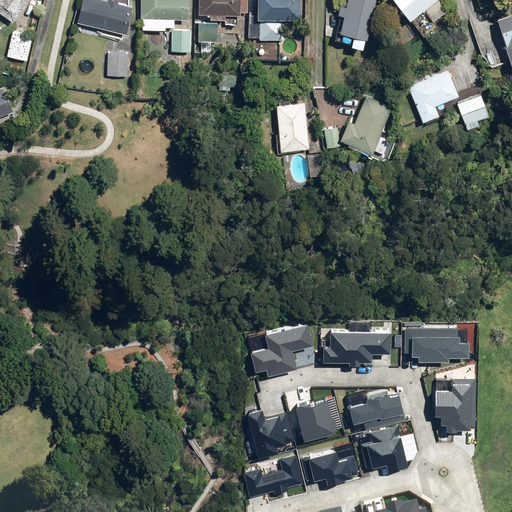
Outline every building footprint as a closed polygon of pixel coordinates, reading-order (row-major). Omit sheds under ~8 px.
[(26,0),(0,0),(0,12),(11,21),(26,0)] [(80,0),(76,21),(124,32),(130,6),(117,3),(117,0),(115,0),(80,0)] [(173,18),(186,18),(186,0),(139,0),(139,18),(141,18),(141,29),(164,29),(164,26),(173,26),(173,18)] [(196,0),(196,13),(208,13),(208,19),(224,19),(224,14),(238,15),(238,12),(246,12),(246,0),(196,0)] [(299,18),(298,0),(255,0),(255,18),(259,18),(258,39),(284,40),(285,18),(299,18)] [(345,0),(344,6),(338,4),(335,14),(341,15),(337,32),(351,35),(363,38),(364,39),(374,0),(345,0)] [(433,0),(392,0),(408,20),(433,0)] [(511,12),(494,18),(509,66),(511,64),(511,12)] [(216,28),(197,28),(197,41),(216,42),(216,28)] [(189,51),(190,29),(171,29),(171,50),(189,51)] [(31,35),(10,31),(5,55),(26,60),(31,35)] [(351,35),(349,45),(360,48),(363,38),(351,35)] [(128,53),(107,52),(105,74),(127,75),(128,53)] [(458,95),(447,69),(405,85),(419,122),(437,115),(433,105),(458,95)] [(2,86),(0,86),(0,114),(10,111),(2,86)] [(479,94),(455,103),(464,127),(476,123),(474,118),(486,113),(479,94)] [(363,97),(352,122),(347,119),(338,139),(370,153),(390,109),(363,97)] [(304,101),(275,104),(279,150),(308,147),(304,101)] [(336,127),(323,128),(325,147),(338,146),(336,127)] [(314,347),(308,325),(265,336),(269,349),(251,354),(255,373),(267,370),(269,377),(298,370),(293,352),(314,347)] [(459,329),(406,328),(406,353),(412,353),(412,358),(419,358),(418,363),(449,363),(449,358),(469,359),(469,343),(459,343),(459,329)] [(391,355),(391,333),(331,332),(331,348),(324,347),(324,363),(349,363),(348,367),(361,367),(361,363),(372,363),(372,355),(391,355)] [(511,352),(499,352),(499,389),(511,389),(511,352)] [(476,429),(477,378),(451,378),(451,391),(436,391),(436,418),(441,418),(441,426),(446,426),(446,434),(457,434),(457,431),(471,431),(471,429),(476,429)] [(365,429),(406,419),(400,396),(391,398),(390,395),(366,401),(367,404),(350,408),(354,424),(363,422),(365,429)] [(305,442),(335,434),(326,400),(296,407),(305,442)] [(263,411),(246,415),(257,459),(279,454),(277,446),(294,442),(287,413),(265,418),(263,411)] [(310,456),(302,459),(308,483),(326,479),(328,485),(352,479),(352,477),(359,475),(354,455),(339,459),(337,452),(311,459),(310,456)] [(250,499),(304,484),(295,454),(279,458),(282,469),(262,475),(260,469),(243,473),(250,499)] [(427,511),(426,508),(420,509),(417,499),(403,503),(402,499),(385,503),(386,509),(376,511),(375,511),(427,511)]
